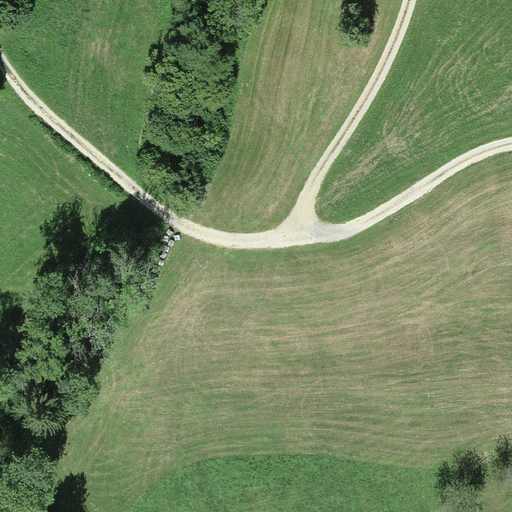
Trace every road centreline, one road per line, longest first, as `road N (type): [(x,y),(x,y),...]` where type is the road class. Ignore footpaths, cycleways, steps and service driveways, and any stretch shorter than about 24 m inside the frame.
road 1 (track): [(0,66),(126,192),(210,239),(340,235),(464,161),(511,145)]
road 2 (track): [(296,235),(302,205),(387,56),(408,0)]
